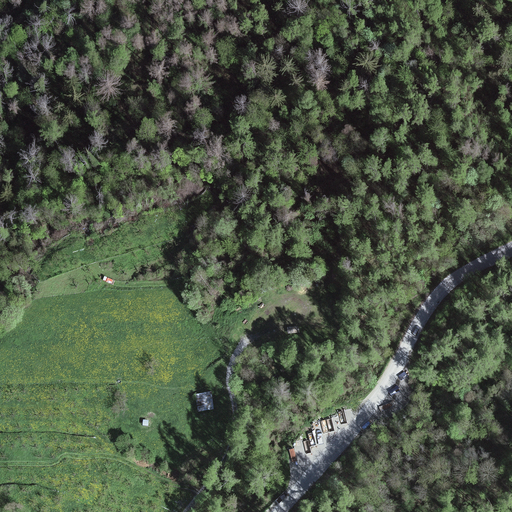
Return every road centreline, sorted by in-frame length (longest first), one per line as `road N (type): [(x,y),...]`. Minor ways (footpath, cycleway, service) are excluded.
road 1 (track): [(511,248),(461,274),(433,301),(409,358),(279,511)]
road 2 (track): [(270,331),(246,341),(232,365),(235,437),(219,476),(189,511)]
